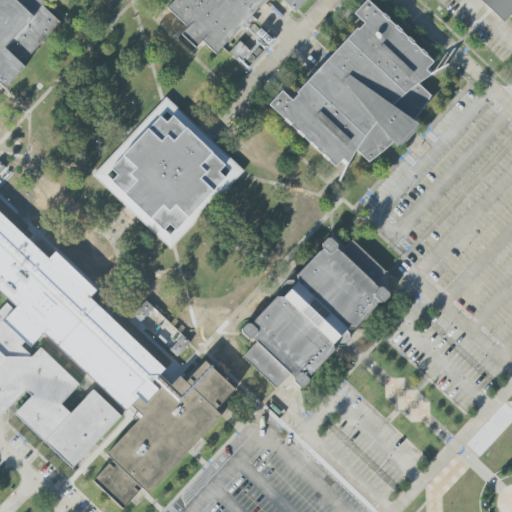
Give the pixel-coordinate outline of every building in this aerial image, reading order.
[(42,0),(47,4),(43,8),(59,23),(20,63),(27,70),(7,91),(0,84),(0,0),(42,0)] [(268,0),(216,55),(202,42),(194,50),(180,36),(188,28),(166,8),(173,0),(268,0)] [(295,12),(306,0),(281,0),(295,12)] [(511,0),(511,18),(507,23),(483,0),(511,0)] [(418,84),(432,96),(416,121),(421,124),(400,148),(395,142),(394,144),(370,162),(356,150),(339,168),(280,113),(271,104),(284,90),(293,99),(364,24),(354,15),(367,1),(377,11),(436,66),(418,84)] [(237,30),(243,36),(228,51),(246,69),(274,42),(250,18),(237,30)] [(163,118),(169,124),(175,117),(227,167),(221,173),(227,179),(178,232),(171,226),(166,231),(114,182),(119,176),(114,171),(163,118)] [(0,213),(46,258),(54,251),(92,287),(85,295),(166,372),(162,376),(170,384),(178,376),(183,381),(204,360),(239,393),(218,414),(224,419),(151,496),(145,490),(125,511),(94,481),(113,460),(105,452),(140,415),(132,407),(127,413),(46,336),(33,350),(26,343),(20,349),(30,359),(41,348),(82,386),(71,398),(64,406),(72,413),(94,390),(123,418),(74,469),(45,442),(16,414),(32,397),(25,390),(10,406),(0,416),(0,306),(7,299),(0,292),(0,213)] [(297,282),(326,251),(322,247),(331,237),(343,248),(339,252),(341,254),(352,242),(386,274),(375,286),(378,289),(382,285),(394,296),(384,306),(380,302),(310,376),(314,380),(305,390),(293,378),(295,376),(292,373),(276,390),(243,358),(258,341),(257,340),(253,345),(242,333),(251,323),(255,327),(284,295),(283,294),(296,280),(297,282)]
